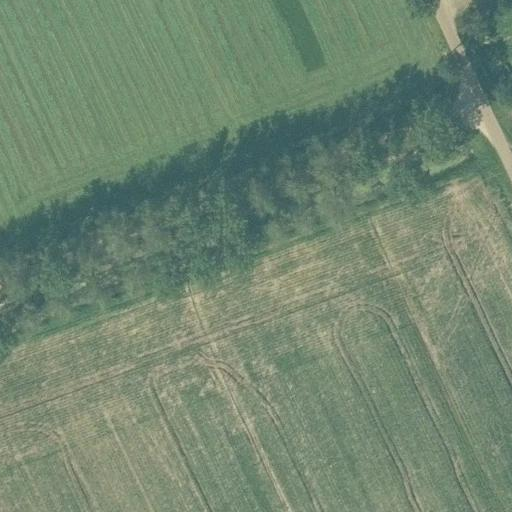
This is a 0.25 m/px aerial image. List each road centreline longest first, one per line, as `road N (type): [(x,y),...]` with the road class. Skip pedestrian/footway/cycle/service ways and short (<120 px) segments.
road 1 (track): [(0,283),(479,105)]
road 2 (unclassified): [(511,178),(430,0)]
